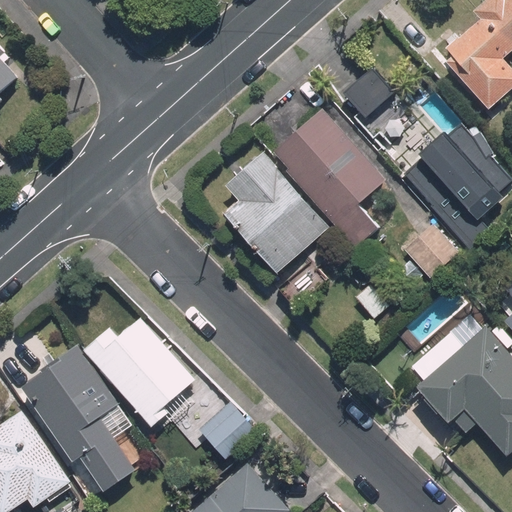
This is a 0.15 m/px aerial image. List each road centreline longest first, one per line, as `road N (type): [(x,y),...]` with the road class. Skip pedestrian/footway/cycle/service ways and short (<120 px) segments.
road 1 (residential): [(422,511),(92,178)]
road 2 (residential): [(291,0),(159,117)]
road 3 (residential): [(55,0),(159,117)]
road 4 (residential): [(92,178),(0,261)]
